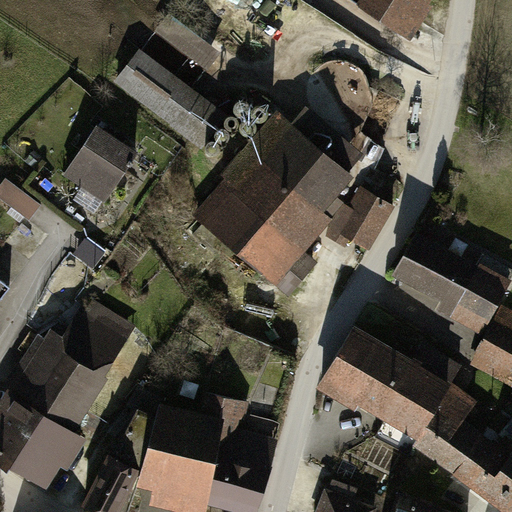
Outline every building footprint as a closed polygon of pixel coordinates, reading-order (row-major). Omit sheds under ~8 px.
[(423,0),(363,0),(360,5),(402,33),(423,0)] [(228,114),(143,51),(120,80),(204,144),(228,114)] [(248,101),(245,100),(242,100),(239,101),(237,103),(236,106),(235,109),(236,112),(238,115),(241,117),(244,117),(248,116),(250,114),(252,112),(253,109),(252,106),(251,103),(248,101)] [(266,105),(263,104),(260,104),(257,105),(254,107),(253,110),(253,114),(254,117),(256,119),(259,121),(262,121),(265,120),(268,119),(270,116),(270,113),(270,110),(268,107),(266,105)] [(233,114),(230,115),(228,116),(227,118),(226,121),(226,123),(227,126),(229,128),(231,129),(234,129),(236,129),(239,127),(240,125),(241,123),(241,120),(240,118),(238,116),(236,114),(233,114)] [(202,209),(196,216),(200,220),(202,217),(207,222),(194,235),(217,254),(230,241),(289,292),(314,262),(303,253),(331,221),(329,216),(339,203),(330,195),(350,172),(305,135),(314,125),(303,116),(294,125),(292,124),(260,162),(245,149),(224,173),(232,180),(204,211),(202,209)] [(254,118),(251,117),(248,117),(245,119),(243,121),(241,124),(241,127),(242,130),(244,133),(247,134),(250,135),(253,134),(256,132),(258,129),(258,126),(258,123),(257,120),(254,118)] [(137,154),(98,127),(67,174),(107,200),(130,165),(132,166),(134,162),(133,161),(137,154)] [(224,127),(221,127),(219,129),(217,131),(216,133),(216,136),(217,138),(219,140),(222,141),(224,142),(227,141),(229,140),(231,138),(231,135),(231,133),(230,130),(228,128),(226,127),(224,127)] [(385,147),(360,137),(350,159),(375,169),(385,147)] [(214,139),(211,140),(209,141),(208,143),(207,146),(207,149),(208,151),(210,153),(212,154),(215,155),(217,154),(220,153),(221,151),(222,148),(222,145),(221,143),(219,141),(217,140),(214,139)] [(43,205),(8,179),(0,188),(0,197),(31,221),(43,205)] [(336,224),(333,236),(347,244),(354,235),(372,246),(395,207),(363,190),(353,206),(346,202),(344,204),(334,223),(336,224)] [(424,237),(417,233),(396,273),(489,323),(511,279),(511,268),(484,253),(477,265),(434,242),(436,238),(427,232),(424,237)] [(85,236),(73,251),(94,268),(106,253),(85,236)] [(0,302),(12,288),(0,278),(0,302)] [(494,323),(478,352),(511,370),(511,313),(503,308),(495,324),(494,323)] [(14,392),(0,412),(0,462),(10,469),(13,464),(44,412),(70,429),(71,427),(129,336),(89,310),(64,349),(59,345),(25,398),(14,392)] [(411,455),(450,383),(449,383),(460,366),(430,346),(421,362),(416,359),(412,366),(358,332),(358,330),(354,328),(325,376),(389,414),(377,436),(411,455)] [(450,383),(411,455),(419,460),(425,445),(459,471),(482,435),(483,434),(462,420),(476,402),(450,383)] [(201,414),(161,405),(158,418),(143,473),(141,481),(258,509),(274,465),(231,454),(239,417),(245,418),(249,402),(206,391),(201,414)] [(136,470),(143,473),(158,418),(143,411),(117,458),(110,455),(87,502),(107,511),(118,511),(133,482),(130,480),(136,470)] [(76,432),(71,427),(70,429),(44,412),(13,464),(43,483),(59,457),(66,461),(82,436),(76,432)] [(499,448),(482,435),(459,471),(511,511),(511,421),(501,436),(505,440),(499,448)] [(330,491),(328,491),(319,511),(373,511),(375,508),(353,500),(357,490),(334,481),(330,491)] [(447,511),(403,496),(395,511),(447,511)]
